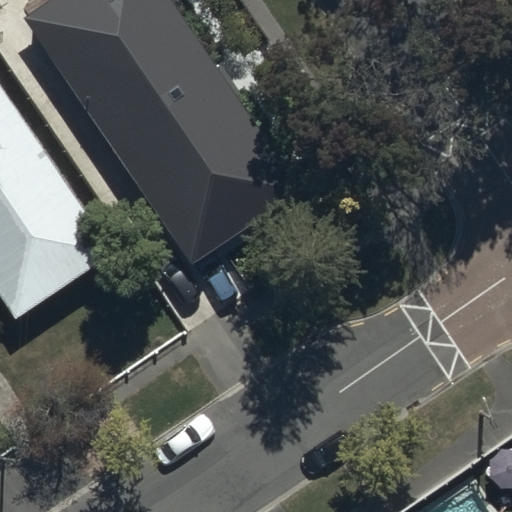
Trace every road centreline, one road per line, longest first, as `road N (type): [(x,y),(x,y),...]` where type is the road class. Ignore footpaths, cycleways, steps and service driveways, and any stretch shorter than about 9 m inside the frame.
road 1 (residential): [(174,511),(511,281)]
road 2 (residential): [(392,0),(511,173)]
